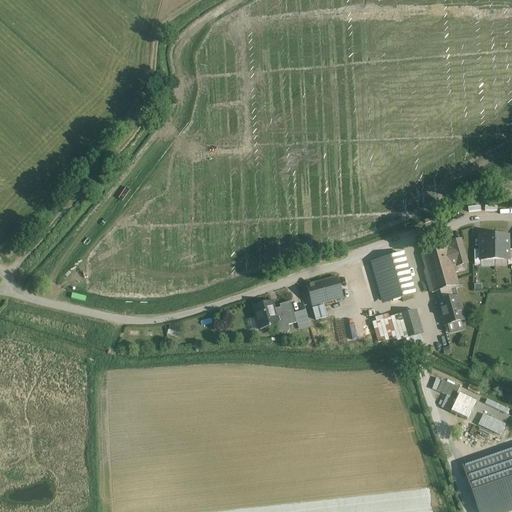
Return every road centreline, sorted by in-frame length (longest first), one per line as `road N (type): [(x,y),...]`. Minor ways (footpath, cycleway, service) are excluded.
road 1 (unclassified): [(0,272),(30,300),(160,320),(472,219),(511,217)]
road 2 (track): [(6,280),(142,117),(152,45)]
